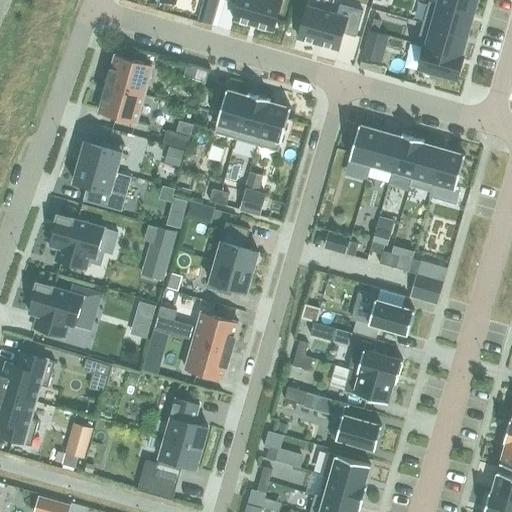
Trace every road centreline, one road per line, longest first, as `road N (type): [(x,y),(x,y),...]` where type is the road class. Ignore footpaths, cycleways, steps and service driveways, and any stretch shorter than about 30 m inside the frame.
road 1 (residential): [(343,86),(221,511)]
road 2 (residential): [(511,196),(421,511)]
road 3 (residential): [(92,5),(0,260)]
road 4 (residential): [(343,86),(92,5)]
road 5 (residential): [(488,126),(343,86)]
